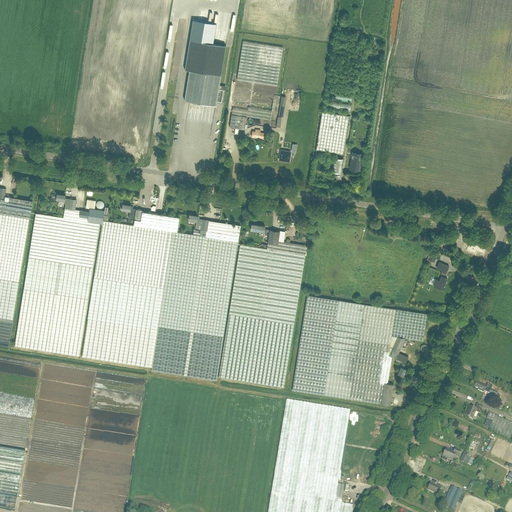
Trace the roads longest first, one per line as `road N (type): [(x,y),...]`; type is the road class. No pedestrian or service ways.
road 1 (unclassified): [(504,229),(0,148)]
road 2 (tertiary): [(377,511),(504,229)]
road 3 (unknown): [(193,24),(183,60),(181,176)]
